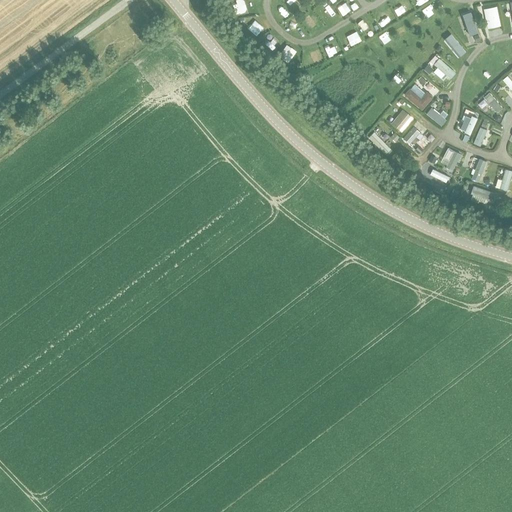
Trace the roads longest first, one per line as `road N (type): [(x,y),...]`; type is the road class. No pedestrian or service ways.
road 1 (tertiary): [(511,257),(419,225),(338,175),(280,126),(173,0)]
road 2 (unclassified): [(0,94),(128,0)]
